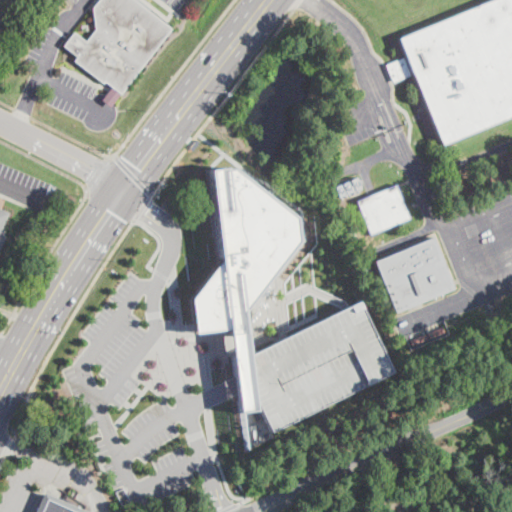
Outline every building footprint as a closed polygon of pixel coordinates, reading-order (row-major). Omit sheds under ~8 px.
[(133,0),(171,29),(114,103),(111,107),(102,100),(111,87),(105,82),(104,84),(74,61),(77,57),(63,46),(73,33),(85,42),(95,30),(92,8),(98,0),(133,0)] [(487,0),(511,0),(511,114),(440,144),(411,73),(391,81),(384,64),(404,56),(396,38),(487,0)] [(228,327),(205,330),(189,317),(187,298),(217,259),(206,168),(226,166),(292,217),(295,239),(228,327)] [(334,184),(337,197),(361,191),(357,177),(334,184)] [(410,218),(370,234),(357,200),(368,195),(396,184),(410,218)] [(0,208),(9,212),(0,234),(6,236),(0,250),(0,208)] [(358,240),(350,243),(344,229),(351,226),(358,240)] [(372,260),(432,236),(453,288),(393,312),(372,260)] [(366,300),(400,371),(278,431),(254,379),(245,358),(366,300)] [(35,511),(44,492),(87,511),(35,511)]
